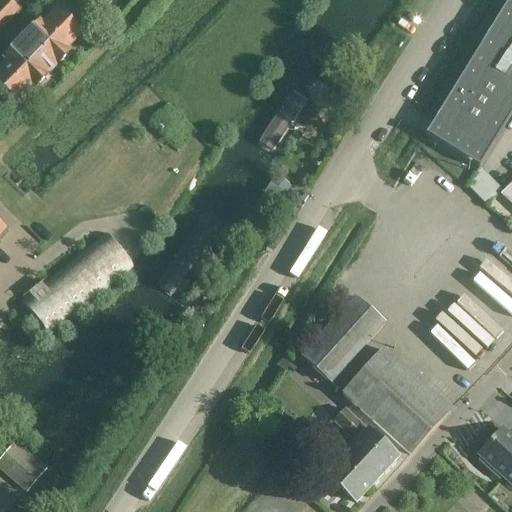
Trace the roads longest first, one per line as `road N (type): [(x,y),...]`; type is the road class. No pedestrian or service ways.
road 1 (unclassified): [(121,511),(456,0)]
road 2 (residential): [(377,511),(511,365)]
